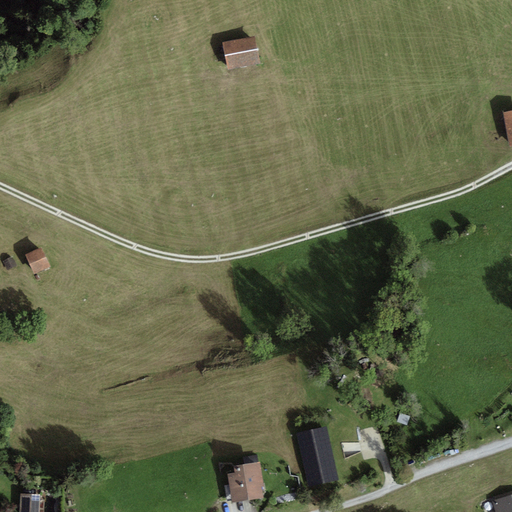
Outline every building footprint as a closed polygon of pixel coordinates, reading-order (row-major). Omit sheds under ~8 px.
[(259,37),(229,43),(235,70),(264,64),(259,37)] [(48,249),(31,255),(38,275),(55,269),(48,249)] [(338,480),(326,427),(297,434),(309,487),(338,480)] [(264,499),(259,462),(234,466),(235,473),(227,475),(231,504),(264,499)] [(43,511),(45,495),(21,494),(20,511),(43,511)] [(494,511),(511,511),(511,495),(491,502),(494,511)]
